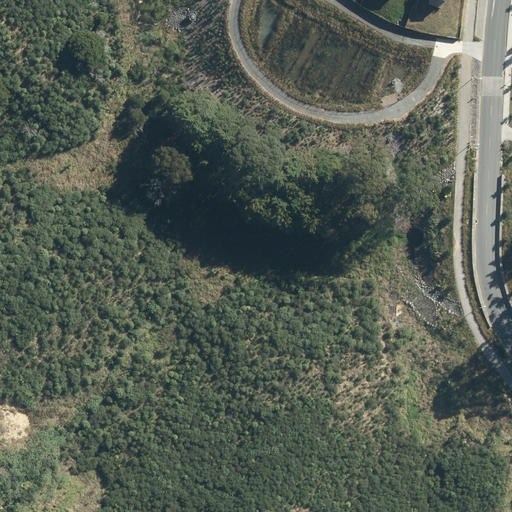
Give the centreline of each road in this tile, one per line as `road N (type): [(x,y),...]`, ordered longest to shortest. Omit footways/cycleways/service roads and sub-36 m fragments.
road 1 (residential): [(511,331),(487,271),(500,0)]
road 2 (track): [(235,0),(236,43),(246,64),(268,91),(323,115),(396,110),(422,87),(438,55)]
